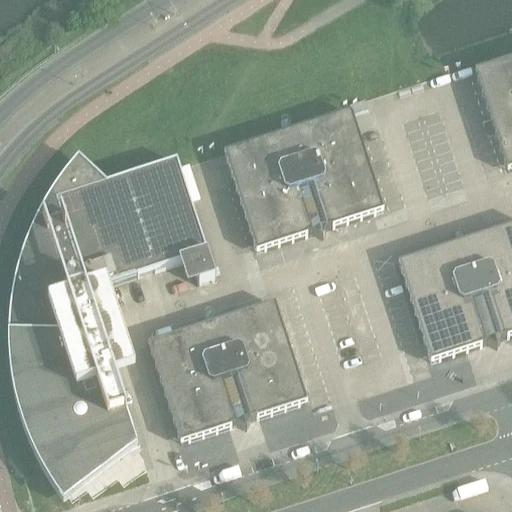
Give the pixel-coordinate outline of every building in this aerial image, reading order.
[(511,64),(482,74),(475,76),(507,176),(511,174),(511,64)] [(344,119),(232,155),(224,158),(257,257),(308,241),(307,240),(313,238),(322,243),(327,234),(333,232),(333,233),(384,216),(351,116),(344,119)] [(177,165),(107,188),(79,162),(75,167),(71,171),(67,176),(63,181),(56,191),(53,196),(50,201),(44,211),(40,217),(37,224),(36,227),(30,240),(26,248),(23,259),(20,267),(18,274),(17,279),(15,286),(14,292),(13,299),(11,308),(11,313),(10,324),(9,331),(9,337),(9,346),(9,353),(9,360),(10,371),(11,376),(12,383),(13,390),(14,397),(15,405),(17,412),(19,418),(20,422),(23,429),(24,434),(27,441),(29,447),(32,454),(34,459),(38,467),(42,474),(44,478),(46,482),(51,490),(53,494),(58,501),(64,508),(138,452),(127,419),(88,298),(138,282),(191,265),(199,289),(216,284),(177,165)] [(511,230),(406,265),(399,268),(431,367),(482,351),(482,350),(487,348),(497,353),(502,344),(507,342),(507,343),(511,340),(511,230)] [(275,308),(156,347),(148,349),(181,449),(232,432),(231,432),(237,430),(246,435),(251,425),(256,423),(257,424),(308,407),(275,308)]
